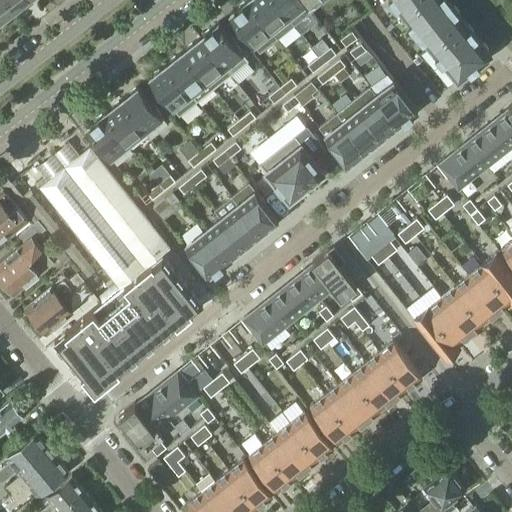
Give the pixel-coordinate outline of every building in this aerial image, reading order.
[(0,0),(0,22),(17,9),(9,0),(0,0)] [(9,0),(17,9),(29,0),(9,0)] [(247,0),(246,0),(230,14),(253,44),(271,30),(247,0)] [(275,0),(247,0),(271,30),(288,16),(275,0)] [(303,0),(275,0),(288,16),(305,3),(303,0)] [(394,0),(457,79),(491,52),(449,0),(394,0)] [(219,22),(201,36),(231,74),(248,60),(219,22)] [(352,29),(340,39),(346,45),(357,36),(352,29)] [(201,36),(184,50),(214,87),(231,74),(201,36)] [(361,41),(350,50),(355,57),(367,48),(361,41)] [(331,46),(319,55),(325,62),(336,53),(331,46)] [(184,50),(167,63),(190,93),(191,93),(197,101),(214,87),(184,50)] [(319,55),(308,64),(313,71),(325,62),(319,55)] [(340,58),(328,67),(334,74),(345,65),(340,58)] [(167,63),(149,77),(179,115),(196,101),(190,93),(167,63)] [(328,67),(317,76),(323,83),(334,74),(328,67)] [(400,122),(418,109),(388,71),(371,85),(377,92),(400,122)] [(291,77),(280,86),(285,93),(297,84),(291,77)] [(151,138),(168,124),(138,86),(121,100),(145,130),(151,138)] [(268,95),(274,102),(285,93),(280,86),(268,95)] [(305,86),(294,95),(299,102),(311,93),(305,86)] [(361,105),(359,106),(377,129),(383,136),(400,122),(377,92),(361,105)] [(282,104),(288,111),(299,102),(294,95),(282,104)] [(121,100),(103,113),(116,129),(127,144),(145,130),(121,100)] [(509,108),(496,118),(511,138),(511,103),(508,106),(509,108)] [(359,106),(342,120),(343,122),(349,129),(366,150),(383,136),(377,129),(359,106)] [(250,110),(239,119),(244,126),(256,117),(250,110)] [(342,120),(336,112),(319,126),(348,164),(366,150),(349,129),(343,122),(342,120)] [(103,113),(86,127),(110,157),(127,144),(116,129),(103,113)] [(511,145),(511,138),(496,118),(468,140),(487,165),(501,154),(511,145)] [(239,119),(227,128),(233,135),(244,126),(239,119)] [(295,134),(277,148),(307,186),(325,172),(295,134)] [(439,163),(458,188),(487,165),(468,140),(439,163)] [(79,154),(69,141),(40,165),(50,177),(39,186),(120,288),(170,246),(90,146),(79,154)] [(211,141),(199,150),(205,157),(216,148),(211,141)] [(236,141),(224,150),(230,157),(241,148),(236,141)] [(260,162),(289,200),(307,186),(277,148),(260,162)] [(199,150),(188,159),(193,166),(205,157),(199,150)] [(224,150),(213,159),(218,166),(230,157),(224,150)] [(170,173),(158,183),(164,189),(175,180),(170,173)] [(190,177),(178,186),(184,193),(195,184),(190,177)] [(261,232),(279,219),(249,181),(232,195),(238,202),(261,232)] [(158,183),(147,192),(153,198),(164,189),(158,183)] [(0,217),(13,206),(16,204),(0,184),(0,217)] [(446,194),(437,201),(445,211),(454,203),(446,194)] [(261,232),(238,202),(232,195),(214,208),(220,216),(241,243),(244,246),(261,232)] [(495,195),(488,200),(496,210),(503,204),(495,195)] [(165,197),(153,206),(159,213),(170,204),(165,197)] [(462,204),(470,214),(477,208),(469,198),(462,204)] [(437,201),(428,209),(435,218),(445,211),(437,201)] [(10,236),(30,220),(16,204),(13,206),(0,217),(0,239),(8,233),(10,236)] [(478,209),(470,214),(478,224),(485,218),(478,209)] [(224,256),(227,260),(244,246),(241,243),(220,216),(203,230),(224,256)] [(416,218),(407,225),(414,235),(424,227),(416,218)] [(0,273),(4,278),(42,248),(34,238),(45,228),(37,219),(19,234),(26,243),(20,248),(18,245),(0,259),(0,273)] [(407,225),(397,232),(405,242),(414,235),(407,225)] [(203,230),(186,243),(209,274),(227,260),(224,256),(203,230)] [(389,239),(380,247),(387,256),(397,249),(389,239)] [(511,239),(502,247),(511,260),(511,239)] [(55,341),(54,342),(95,392),(213,294),(188,264),(172,245),(170,246),(120,288),(55,341)] [(416,245),(407,252),(417,265),(427,258),(416,245)] [(380,247),(370,254),(378,264),(387,256),(380,247)] [(15,292),(40,272),(53,261),(42,248),(4,278),(15,292)] [(313,263),(300,273),(320,298),(333,287),(341,297),(347,293),(356,285),(357,285),(328,249),(312,261),(313,263)] [(68,257),(63,250),(56,255),(61,262),(68,257)] [(511,272),(496,252),(481,263),(511,301),(510,301),(511,303),(511,272)] [(481,263),(468,274),(498,311),(510,301),(511,301),(481,263)] [(26,305),(37,318),(69,292),(84,279),(78,271),(68,280),(63,274),(26,305)] [(272,295),(292,320),(320,298),(300,273),(272,295)] [(468,274),(454,285),(484,322),(498,311),(468,274)] [(69,292),(37,318),(48,331),(72,311),(70,308),(93,289),(84,279),(69,292)] [(362,293),(356,285),(347,293),(352,300),(362,293)] [(454,285),(441,295),(471,333),(484,322),(454,285)] [(243,318),(263,343),(292,320),(272,295),(243,318)] [(441,295),(427,306),(457,343),(458,343),(471,333),(441,295)] [(354,305),(347,311),(353,319),(362,330),(369,324),(354,305)] [(334,315),(326,306),(319,311),(327,321),(334,315)] [(457,343),(427,306),(413,318),(445,358),(460,346),(458,343),(457,343)] [(347,311),(340,317),(346,325),(353,319),(347,311)] [(327,327),(320,333),(328,342),(335,336),(327,327)] [(320,333),(313,338),(321,348),(328,342),(320,333)] [(393,339),(378,350),(408,387),(422,376),(393,339)] [(253,347),(243,355),(251,365),(260,357),(253,347)] [(300,348),(293,354),(301,363),(308,358),(300,348)] [(378,350),(365,361),(394,398),(408,387),(378,350)] [(276,353),(269,358),(276,368),(284,362),(283,362),(276,353)] [(293,354),(286,360),(294,369),(301,363),(293,354)] [(243,355),(233,362),(241,372),(251,365),(243,355)] [(365,361),(351,372),(380,409),(394,398),(365,361)] [(177,370),(148,393),(168,418),(197,395),(177,370)] [(351,372),(338,383),(367,419),(380,409),(351,372)] [(219,374),(210,381),(217,391),(227,383),(219,374)] [(210,381),(200,389),(208,399),(217,391),(210,381)] [(338,383),(324,393),(353,430),(367,419),(338,383)] [(119,415),(147,451),(150,448),(160,440),(163,438),(155,428),(168,418),(148,393),(136,403),(135,402),(119,415)] [(353,430),(324,393),(310,405),(339,442),(353,430)] [(0,433),(1,433),(24,415),(11,399),(0,408),(0,433)] [(207,407),(200,412),(208,422),(215,416),(207,407)] [(304,409),(290,420),(319,457),(334,446),(304,409)] [(319,457),(290,420),(276,431),(306,468),(319,457)] [(205,424),(197,430),(205,439),(212,433),(205,424)] [(197,430),(190,435),(198,445),(205,439),(197,430)] [(18,468),(48,444),(37,431),(7,454),(11,460),(0,468),(0,478),(1,480),(18,468)] [(306,468),(276,431),(263,442),(292,479),(306,468)] [(166,447),(160,440),(150,448),(156,455),(166,447)] [(292,479),(263,442),(248,453),(278,490),(292,479)] [(28,480),(58,457),(48,444),(18,468),(22,473),(6,485),(12,493),(28,481),(28,480)] [(178,445),(170,451),(178,460),(185,455),(178,445)] [(163,457),(180,477),(187,471),(178,460),(170,451),(163,457)] [(28,481),(12,493),(18,500),(34,488),(38,493),(69,470),(58,457),(28,480),(28,481)] [(243,457),(228,469),(258,506),(272,494),(243,457)] [(158,462),(148,470),(153,476),(163,468),(158,462)] [(434,500),(418,511),(448,511),(456,506),(451,500),(465,488),(450,468),(425,487),(434,500)] [(228,469),(215,479),(240,511),(250,511),(258,506),(228,469)] [(56,511),(60,509),(84,489),(72,474),(47,494),(52,501),(38,511),(56,511)] [(240,511),(215,479),(202,490),(218,511),(240,511)] [(84,511),(96,503),(84,489),(60,509),(61,511),(84,511)] [(218,511),(202,490),(187,502),(195,511),(218,511)] [(395,511),(396,511),(417,511),(408,500),(395,511)] [(84,511),(103,511),(96,503),(84,511)]
